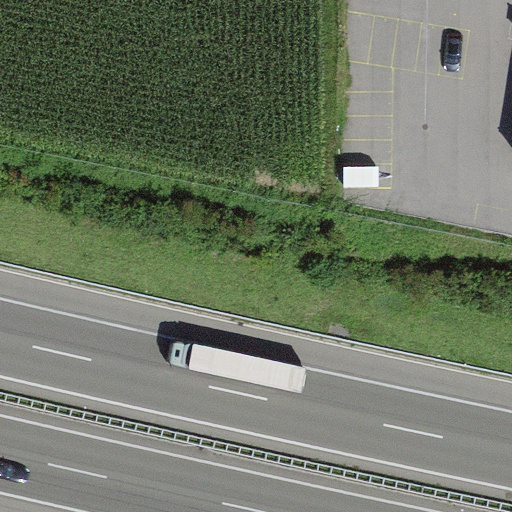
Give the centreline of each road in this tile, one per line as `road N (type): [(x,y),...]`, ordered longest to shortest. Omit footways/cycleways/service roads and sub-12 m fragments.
road 1 (motorway): [(511,450),(0,337)]
road 2 (motorway): [(0,456),(247,511)]
